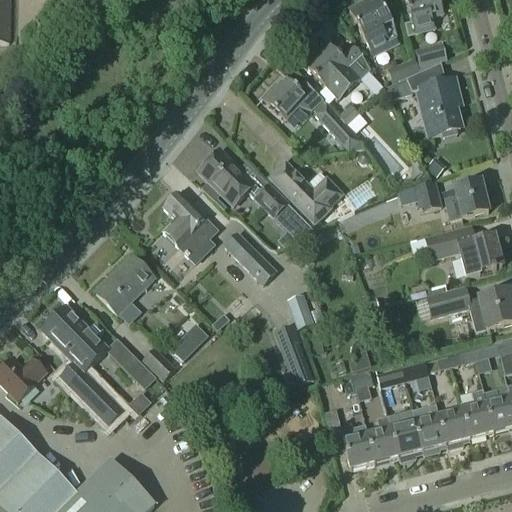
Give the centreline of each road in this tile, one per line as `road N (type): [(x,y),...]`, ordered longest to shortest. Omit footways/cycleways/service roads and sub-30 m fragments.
road 1 (tertiary): [(0,323),(130,189),(284,0)]
road 2 (residential): [(511,157),(469,0)]
road 3 (residential): [(355,511),(511,470)]
